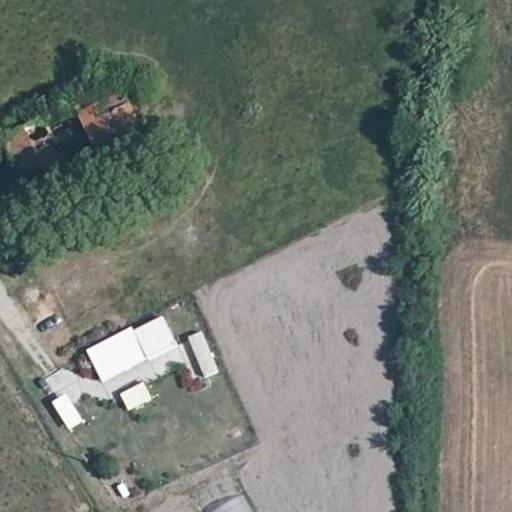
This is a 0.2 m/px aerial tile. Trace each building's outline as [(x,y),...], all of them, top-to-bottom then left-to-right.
[(6,141),(33,198),(72,178),(51,134),(80,120),(101,165),(144,144),(117,87),(6,141)] [(165,314),(87,346),(103,382),(123,374),(129,387),(185,364),(193,383),(203,378),(187,339),(177,343),(165,314)] [(205,378),(219,373),(204,330),(190,335),(205,378)] [(130,411),(154,398),(145,381),(121,393),(130,411)] [(70,392),(54,399),(68,430),(84,423),(70,392)]
